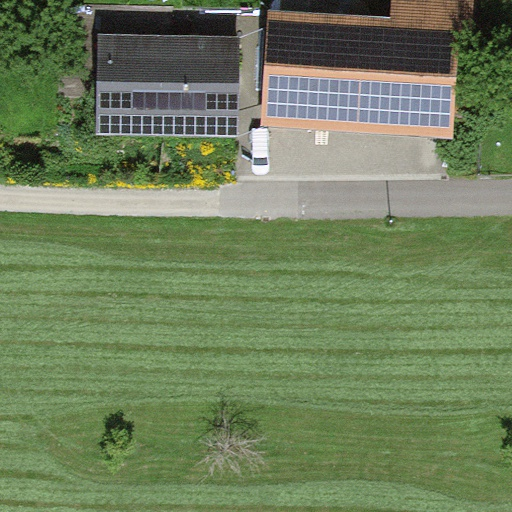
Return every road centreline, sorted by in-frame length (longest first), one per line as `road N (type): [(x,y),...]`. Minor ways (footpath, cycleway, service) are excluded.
road 1 (residential): [(511,201),(220,205)]
road 2 (track): [(220,205),(0,201)]
